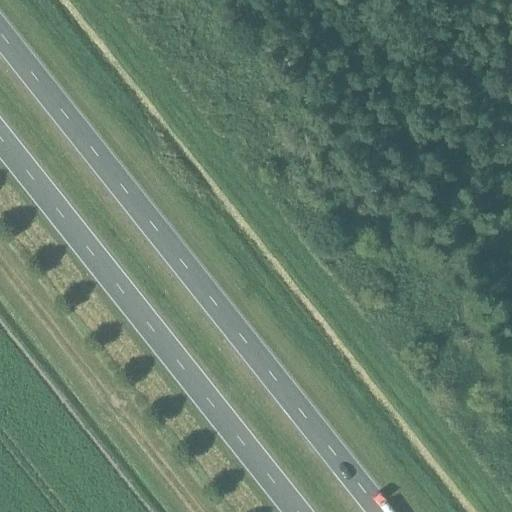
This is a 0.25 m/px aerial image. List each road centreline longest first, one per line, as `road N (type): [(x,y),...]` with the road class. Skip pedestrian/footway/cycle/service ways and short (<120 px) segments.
road 1 (trunk): [(378,511),(0,36)]
road 2 (trunk): [(0,138),(296,511)]
